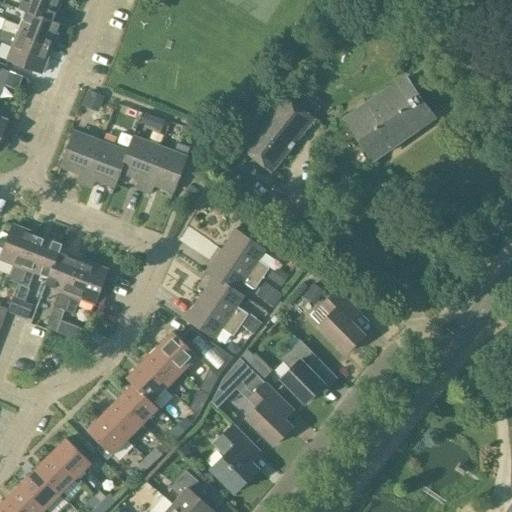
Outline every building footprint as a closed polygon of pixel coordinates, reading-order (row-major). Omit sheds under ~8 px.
[(21,0),(18,8),(26,11),(58,24),(62,11),(56,9),(59,0),(21,0)] [(5,19),(1,29),(50,48),(59,24),(58,24),(26,11),(20,25),(5,19)] [(41,73),(50,48),(1,29),(0,30),(0,40),(12,45),(7,60),(41,73)] [(0,94),(9,71),(0,67),(0,138),(7,121),(0,118),(0,94)] [(431,117),(403,77),(343,119),(371,159),(431,117)] [(316,119),(283,92),(239,146),(272,172),(316,119)] [(76,181),(84,184),(100,141),(73,131),(60,165),(79,173),(76,181)] [(132,137),(127,151),(119,172),(120,172),(138,179),(135,186),(143,189),(159,147),(132,137)] [(127,151),(100,141),(84,184),(92,187),(95,179),(115,186),(120,172),(119,172),(127,151)] [(159,147),(143,189),(151,192),(154,184),(173,192),(186,157),(159,147)] [(8,280),(18,284),(37,235),(11,225),(0,255),(0,258),(14,264),(8,280)] [(236,229),(221,251),(262,278),(270,268),(258,260),(265,249),(236,229)] [(61,244),(37,235),(18,284),(28,287),(34,272),(48,277),(58,252),(61,244)] [(255,289),(262,278),(221,251),(206,272),(213,277),(214,276),(236,291),(243,281),(255,289)] [(58,252),(48,277),(46,285),(60,290),(46,328),(56,332),(64,309),(82,261),(58,252)] [(107,270),(82,261),(64,309),(74,313),(79,298),(94,304),(107,270)] [(244,296),(236,291),(214,276),(213,277),(199,298),(241,325),(248,315),(236,306),(244,296)] [(263,282),(256,296),(275,305),(281,291),(263,282)] [(315,283),(296,303),(308,314),(326,293),(315,283)] [(310,317),(318,325),(346,353),(364,335),(345,316),(353,307),(337,290),(310,317)] [(241,325),(199,298),(185,318),(214,338),(221,328),(233,336),(241,325)] [(0,322),(3,324),(9,309),(0,305),(0,322)] [(252,332),(261,323),(251,314),(242,324),(252,332)] [(57,332),(83,342),(87,330),(61,320),(57,332)] [(173,331),(157,347),(181,371),(197,356),(173,331)] [(324,385),(307,367),(317,357),(299,339),(280,358),(290,368),(280,378),(305,403),(324,385)] [(211,342),(197,356),(218,377),(219,375),(233,357),(211,342)] [(166,387),(181,371),(157,347),(142,362),(166,387)] [(126,378),(132,384),(133,383),(151,402),(166,387),(142,362),(126,378)] [(224,375),(213,398),(214,400),(218,404),(235,386),(226,377),(224,375)] [(207,377),(201,391),(209,395),(216,382),(207,377)] [(246,418),(274,445),(292,426),(274,409),(283,399),(265,381),(249,398),(257,407),(246,418)] [(157,408),(151,402),(133,383),(132,384),(117,398),(142,423),(157,408)] [(209,395),(201,391),(194,403),(203,407),(209,395)] [(117,398),(102,414),(127,439),(142,423),(117,398)] [(127,439),(102,414),(86,429),(100,443),(96,446),(108,458),(127,439)] [(186,416),(176,427),(183,433),(193,423),(186,416)] [(210,469),(234,493),(258,468),(245,455),(254,446),(232,424),(213,443),(224,454),(210,469)] [(183,433),(176,427),(166,437),(173,444),(183,433)] [(52,452),(76,476),(90,462),(66,438),(52,452)] [(156,447),(146,457),(152,464),(162,454),(156,447)] [(52,452),(38,466),(62,490),(76,476),(52,452)] [(152,464),(146,457),(136,468),(142,474),(152,464)] [(62,490),(38,466),(20,484),(44,508),(62,490)] [(180,496),(173,504),(181,511),(215,511),(196,494),(204,485),(186,469),(170,487),(180,496)] [(17,511),(40,511),(44,508),(20,484),(5,499),(17,511)] [(110,492),(100,503),(107,510),(117,500),(110,492)] [(181,511),(173,504),(162,495),(147,511),(181,511)] [(0,503),(0,511),(17,511),(5,499),(0,503)] [(104,511),(107,510),(100,503),(90,511),(104,511)]
